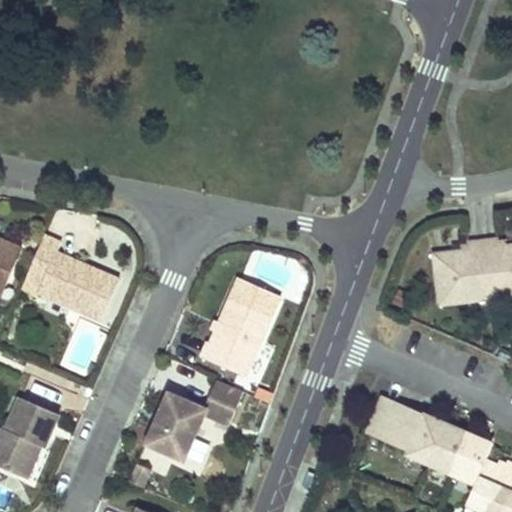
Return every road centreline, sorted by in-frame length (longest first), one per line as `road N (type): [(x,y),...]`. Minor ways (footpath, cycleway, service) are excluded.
road 1 (residential): [(72,511),(205,202)]
road 2 (residential): [(0,165),(205,202)]
road 3 (residential): [(511,419),(333,340)]
road 4 (residential): [(268,511),(333,340)]
road 5 (residential): [(393,178),(454,14)]
road 6 (residential): [(205,202),(369,244)]
road 7 (residential): [(393,178),(437,188),(511,178)]
